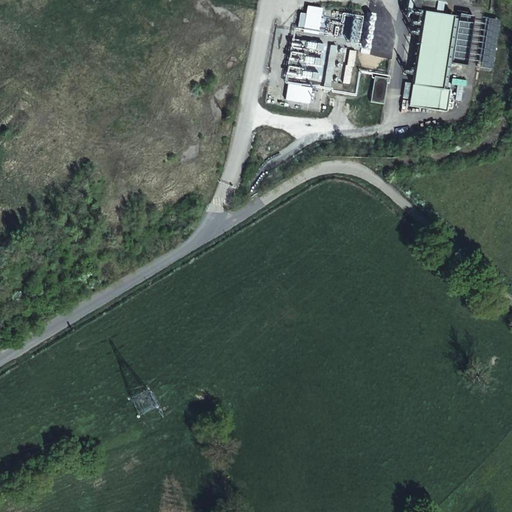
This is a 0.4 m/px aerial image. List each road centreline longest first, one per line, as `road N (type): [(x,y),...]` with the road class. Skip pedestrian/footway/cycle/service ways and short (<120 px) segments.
road 1 (unclassified): [(200,238),(332,167),(365,173),(511,299)]
road 2 (unclassified): [(268,0),(238,156),(200,238)]
road 3 (unclassified): [(0,361),(200,238)]
road 4 (unknown): [(391,123),(302,133),(229,180)]
